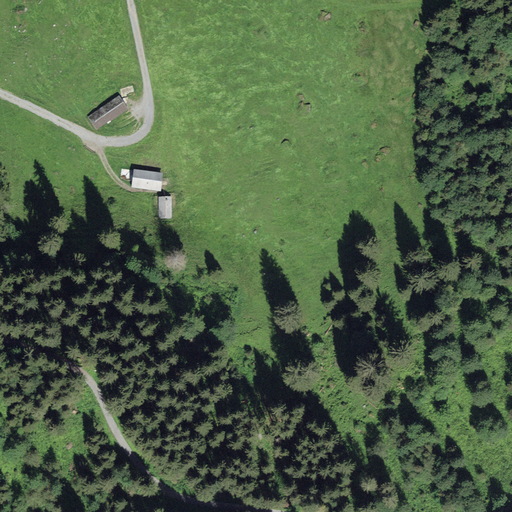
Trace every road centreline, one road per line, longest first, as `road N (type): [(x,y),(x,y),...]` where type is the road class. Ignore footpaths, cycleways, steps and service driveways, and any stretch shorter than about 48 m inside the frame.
road 1 (track): [(290,511),(182,495),(149,479),(93,377),(56,352),(0,333)]
road 2 (track): [(0,94),(95,140),(137,138),(152,122),(130,0)]
